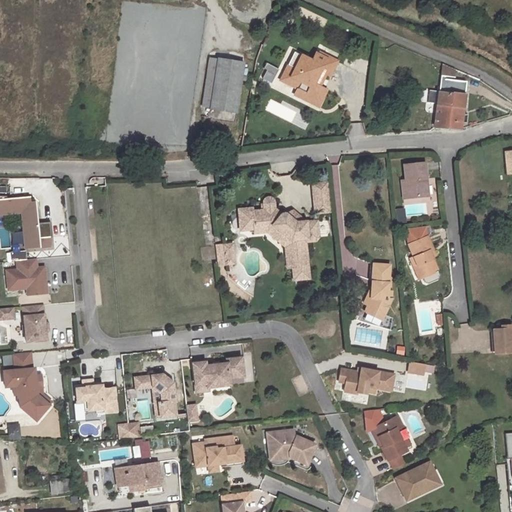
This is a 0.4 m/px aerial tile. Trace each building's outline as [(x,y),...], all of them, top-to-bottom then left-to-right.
[(330,74),(336,60),(319,52),(314,62),(295,53),(289,65),(295,68),(291,77),(302,81),(299,88),(295,95),(320,107),(328,88),(319,84),(315,82),(321,70),(325,72),(330,74)] [(243,62),(216,59),(210,110),(237,113),(243,62)] [(281,67),(272,62),(268,72),(277,76),(281,67)] [(295,68),(289,65),(282,81),(288,84),(299,88),(302,81),(291,77),(295,68)] [(453,76),(454,70),(442,65),(440,75),(453,76)] [(319,84),(325,72),(321,70),(315,82),(319,84)] [(438,92),(438,103),(434,126),(459,128),(460,121),(466,122),(466,113),(461,113),(465,82),(440,79),(438,92)] [(427,102),(438,103),(438,92),(428,91),(427,102)] [(422,180),(427,179),(425,164),(404,166),(405,181),(401,181),(403,199),(423,197),(422,180)] [(320,213),(332,212),(328,182),(312,184),(315,214),(320,213)] [(0,213),(21,212),(25,248),(50,246),(49,237),(51,236),(50,221),(37,223),(35,201),(30,201),(30,196),(6,198),(6,196),(0,195),(0,213)] [(293,268),(294,280),(310,278),(306,242),(316,241),(319,237),(317,221),(313,221),(306,222),(300,217),(296,222),(286,214),(285,213),(283,213),(282,214),(275,209),(274,201),(274,200),(273,199),(271,197),(270,197),(268,197),(267,197),(266,198),(265,199),(264,201),(264,203),(264,210),(253,211),(253,208),(239,209),(241,230),(255,229),(255,233),(268,231),(273,225),(291,241),(292,256),(286,256),(288,269),(293,268)] [(429,227),(406,229),(408,245),(413,258),(410,259),(413,267),(417,266),(422,278),(437,271),(431,257),(429,252),(432,250),(427,237),(430,236),(429,227)] [(10,233),(11,245),(22,244),(22,233),(10,233)] [(224,252),(225,264),(235,263),(233,244),(229,244),(230,250),(228,252),(224,252)] [(16,269),(5,270),(7,289),(26,288),(26,295),(40,293),(39,285),(45,284),(44,271),(36,271),(36,267),(35,258),(15,260),(16,269)] [(374,263),(372,283),(374,283),(374,288),(372,288),(372,290),(370,304),(368,310),(367,312),(367,314),(368,316),(369,318),(373,319),(375,314),(384,316),(390,300),(386,300),(387,291),(390,265),(374,263)] [(47,295),(24,297),(25,304),(48,302),(47,295)] [(44,324),(42,304),(22,306),(25,341),(45,339),(44,330),(44,324)] [(13,307),(0,307),(0,318),(14,318),(13,307)] [(506,329),(502,329),(493,329),(495,353),(511,352),(511,343),(511,324),(506,325),(506,329)] [(35,376),(34,368),(32,369),(30,353),(13,354),(14,371),(3,372),(4,388),(16,386),(17,398),(22,397),(23,405),(38,418),(51,403),(42,395),(41,388),(36,388),(35,376)] [(230,378),(244,377),(242,358),(227,360),(227,364),(206,366),(205,362),(193,364),(196,385),(207,384),(208,388),(230,385),(230,378)] [(425,365),(410,362),(408,372),(423,374),(425,365)] [(357,371),(341,368),(339,378),(345,380),(345,382),(344,387),(357,389),(357,392),(366,393),(366,391),(375,392),(376,387),(383,389),(386,372),(361,368),(360,371),(357,371)] [(386,372),(383,389),(391,390),(394,374),(386,372)] [(163,375),(135,378),(137,389),(153,387),(161,394),(162,402),(159,403),(161,417),(175,415),(174,401),(176,401),(175,391),(173,391),(171,381),(163,375)] [(95,414),(116,412),(114,389),(102,390),(101,383),(91,384),(82,385),(82,386),(75,387),(77,404),(83,404),(84,412),(95,411),(95,414)] [(196,392),(208,391),(208,388),(207,384),(196,385),(196,392)] [(366,404),(368,396),(350,393),(348,401),(366,404)] [(196,404),(187,405),(189,421),(198,420),(196,404)] [(397,416),(391,419),(397,431),(404,428),(397,416)] [(407,439),(402,442),(397,431),(391,419),(374,427),(382,445),(381,446),(387,459),(389,459),(393,468),(404,463),(400,453),(407,450),(405,447),(410,445),(407,439)] [(139,422),(117,424),(118,439),(141,437),(139,422)] [(381,446),(382,445),(374,427),(370,429),(379,446),(381,446)] [(290,453),(291,458),(306,464),(315,443),(293,435),(292,429),(278,431),(278,430),(271,430),(271,432),(266,433),(269,455),(272,454),(274,457),(281,456),(281,453),(290,453)] [(224,463),(241,460),(239,445),(233,446),(232,436),(204,440),(204,442),(192,444),(194,467),(207,465),(217,464),(224,463)] [(429,481),(437,478),(429,461),(395,478),(406,500),(425,491),(423,487),(431,483),(429,481)] [(157,463),(114,468),(117,487),(127,486),(137,484),(137,482),(141,482),(142,488),(145,487),(149,487),(160,485),(157,463)] [(207,465),(208,474),(219,473),(217,464),(207,465)] [(440,484),(437,478),(429,481),(431,483),(423,487),(425,491),(440,484)] [(69,492),(68,480),(50,481),(50,494),(69,492)] [(137,484),(127,486),(128,492),(145,490),(145,487),(142,488),(141,482),(137,482),(137,484)] [(248,492),(233,494),(233,503),(222,505),(222,511),(242,511),(241,503),(249,502),(248,492)]
